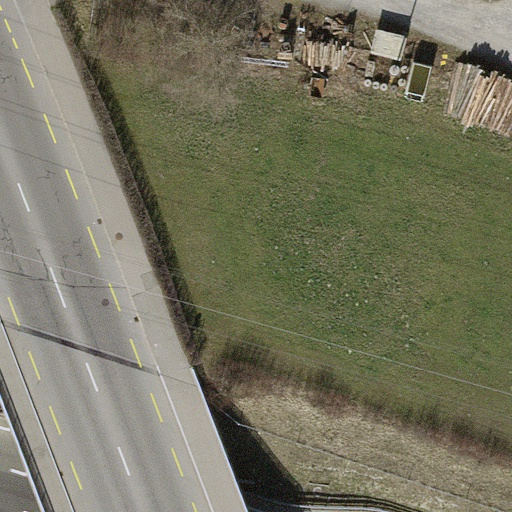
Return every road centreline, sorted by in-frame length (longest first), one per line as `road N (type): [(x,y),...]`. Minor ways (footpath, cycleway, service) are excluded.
road 1 (tertiary): [(0,132),(144,511)]
road 2 (track): [(367,0),(511,55)]
